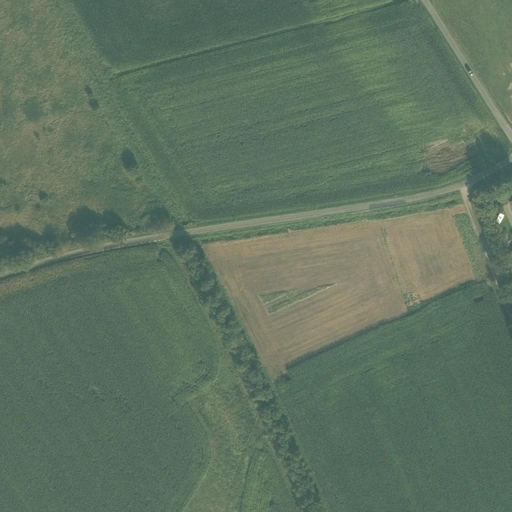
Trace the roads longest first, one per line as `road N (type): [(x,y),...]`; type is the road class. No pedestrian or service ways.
road 1 (unclassified): [(511,158),(434,194),(91,249),(0,274)]
road 2 (residential): [(511,139),(424,0)]
road 3 (track): [(511,316),(459,185)]
